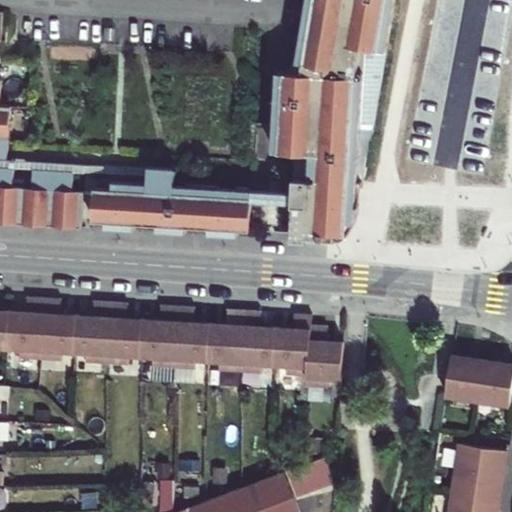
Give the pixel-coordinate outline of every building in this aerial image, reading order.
[(293,196),(292,207),(291,237),(290,243),(340,246),(346,241),(350,235),(353,229),(357,216),(358,206),(356,196),(353,185),(361,186),(367,145),(372,132),(394,0),(307,0),(295,72),(277,71),(272,152),(296,154),(293,196)] [(0,225),(81,231),(84,194),(73,193),(74,173),(34,170),(32,191),(13,190),(14,170),(0,168),(0,159),(6,160),(10,109),(0,107),(0,89),(1,82),(0,81),(0,225)] [(156,236),(186,237),(187,231),(206,232),(206,239),(236,241),(237,234),(248,234),(250,204),(251,193),(175,188),(176,173),(148,171),(148,187),(111,185),(111,192),(95,191),(92,225),(104,226),(103,232),(135,234),(135,228),(156,229),(156,236)] [(293,196),(251,193),(250,204),(292,207),(293,196)] [(21,360),(61,363),(62,355),(88,356),(88,364),(95,365),(99,304),(94,304),(93,318),(60,316),(61,301),(28,300),(27,314),(0,312),(0,351),(21,352),(21,360)] [(95,365),(129,367),(129,359),(154,360),(154,368),(195,371),(196,363),(220,365),(220,372),(261,375),(262,367),(287,369),(286,377),(307,378),(306,388),(327,389),(327,381),(340,382),(342,344),(325,343),(326,328),(310,327),(311,317),(293,316),(293,330),(260,328),(261,314),(226,312),(226,326),(194,324),(195,310),(161,308),(161,322),(127,320),(128,306),(99,304),(95,365)] [(511,400),(511,364),(454,354),(447,394),(511,406),(511,400)] [(498,511),(508,449),(460,442),(449,511),(498,511)] [(302,464),(298,465),(307,492),(332,482),(336,450),(302,464)] [(307,492),(298,465),(284,470),(294,497),(307,492)] [(198,504),(190,508),(191,511),(300,511),(294,497),(284,470),(267,477),(232,491),(198,504)]
